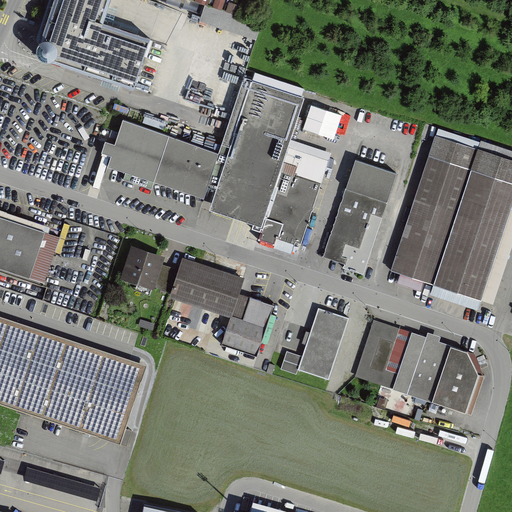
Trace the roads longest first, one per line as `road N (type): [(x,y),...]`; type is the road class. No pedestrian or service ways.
road 1 (residential): [(468,511),(501,393),(498,351),(480,333),(0,174)]
road 2 (unknown): [(355,511),(256,482),(235,489),(227,511)]
